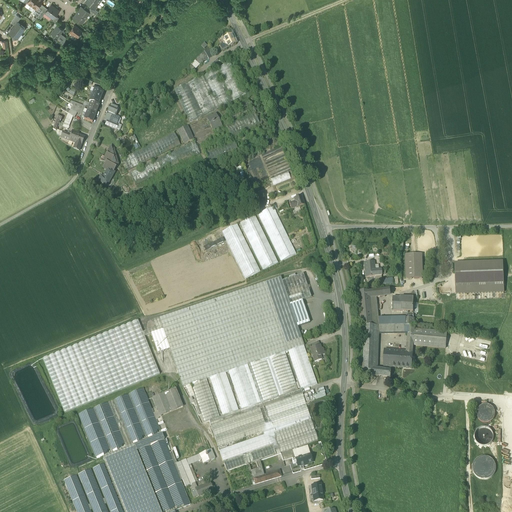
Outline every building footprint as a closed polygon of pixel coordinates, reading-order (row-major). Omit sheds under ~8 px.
[(35,9),(36,9),(40,3),(42,0),(28,0),(27,3),(35,9)] [(92,7),(94,9),(96,6),(98,4),(93,0),(86,0),(87,1),(86,3),(92,7)] [(39,10),(41,11),(45,7),(40,3),(36,9),(35,9),(35,10),(37,12),(39,10)] [(45,13),(53,19),(59,11),(51,5),(48,9),(45,13)] [(48,9),(45,7),(41,11),(39,14),(42,16),(45,13),(48,9)] [(73,17),(82,24),(89,14),(89,13),(84,9),(81,7),(73,17)] [(91,16),(94,13),(90,10),(86,7),(84,9),(89,13),(89,14),(91,16)] [(11,22),(15,25),(17,22),(20,18),(16,15),(11,22)] [(9,33),(16,39),(20,33),(21,34),(25,28),(17,22),(15,25),(9,33)] [(51,33),(57,38),(60,33),(63,30),(57,25),(51,33)] [(73,35),(77,38),(82,31),(74,25),(69,32),(69,34),(71,35),(73,35)] [(59,43),(64,46),(65,44),(65,37),(60,33),(57,38),(61,41),(59,43)] [(220,47),(222,51),(235,44),(231,35),(223,39),(225,41),(223,42),(224,45),(220,47)] [(188,68),(193,72),(203,62),(209,59),(206,55),(204,52),(188,68)] [(174,91),(190,123),(246,96),(230,63),(174,91)] [(89,102),(91,103),(98,106),(103,94),(94,90),(92,94),(89,102)] [(219,112),(225,125),(253,111),(247,98),(219,112)] [(89,109),(87,112),(95,115),(99,106),(98,106),(91,103),(90,105),(89,109)] [(65,112),(68,114),(73,117),(74,118),(77,113),(82,116),(84,111),(78,108),(78,109),(72,106),(70,110),(69,112),(66,111),(65,112)] [(110,106),(107,114),(115,117),(119,109),(110,106)] [(95,115),(87,112),(84,111),(82,116),(81,117),(84,118),(85,118),(84,120),(91,123),(92,123),(95,115)] [(198,139),(204,152),(260,125),(254,112),(198,139)] [(68,130),(73,117),(68,114),(64,125),(62,128),(68,130)] [(117,117),(115,117),(107,114),(104,121),(107,122),(107,120),(117,124),(119,119),(117,118),(117,117)] [(206,118),(212,131),(222,126),(216,114),(206,118)] [(52,130),(55,131),(57,127),(59,123),(59,121),(60,121),(61,119),(57,117),(52,130)] [(105,125),(115,129),(116,126),(117,124),(107,120),(107,122),(105,125)] [(205,153),(211,166),(267,138),(261,126),(205,153)] [(178,131),(184,145),(194,140),(187,127),(178,131)] [(74,148),(79,151),(84,138),(78,136),(79,133),(72,131),(70,135),(70,136),(69,135),(63,132),(63,133),(61,136),(60,138),(60,139),(75,145),(74,148)] [(122,158),(128,171),(180,146),(174,133),(122,158)] [(129,173),(135,186),(200,154),(194,142),(129,173)] [(117,165),(116,168),(118,165),(114,149),(112,152),(111,146),(108,150),(108,151),(114,153),(113,154),(114,154),(114,155),(115,155),(115,156),(115,157),(114,157),(116,159),(116,161),(116,162),(117,162),(117,163),(116,164),(117,165)] [(104,170),(106,171),(108,169),(113,172),(116,168),(117,165),(116,164),(117,163),(117,162),(116,162),(116,161),(116,159),(114,157),(115,157),(115,156),(115,155),(114,155),(114,154),(113,154),(114,153),(108,151),(104,158),(106,162),(104,166),(103,167),(105,168),(104,170)] [(114,173),(113,172),(108,169),(106,171),(103,178),(101,176),(98,181),(107,187),(114,173)] [(288,172),(271,179),(274,186),(291,179),(288,172)] [(288,204),(291,210),(304,206),(301,197),(293,200),(294,202),(288,204)] [(258,215),(280,262),(296,254),(273,208),(258,215)] [(240,224),(262,270),(277,263),(255,216),(240,224)] [(222,232),(244,279),(259,272),(237,225),(222,232)] [(204,247),(206,250),(225,241),(223,238),(204,247)] [(421,255),(406,255),(407,279),(422,279),(421,255)] [(366,278),(374,277),(374,271),(375,271),(374,266),(374,262),(364,263),(366,278)] [(455,264),(456,294),(504,292),(503,262),(455,264)] [(303,274),(282,282),(290,305),(302,301),(311,297),(303,274)] [(297,327),(290,305),(282,282),(280,278),(189,309),(213,377),(226,373),(229,372),(266,359),(269,358),(285,353),(288,352),(304,346),(297,327)] [(368,291),(369,299),(376,298),(385,297),(385,294),(390,294),(390,289),(368,291)] [(364,327),(372,327),(369,299),(368,291),(357,292),(360,327),(364,327)] [(392,311),(402,312),(402,305),(400,305),(400,298),(393,297),(392,311)] [(378,319),(376,298),(369,299),(372,327),(375,327),(406,326),(406,318),(378,319)] [(413,298),(400,298),(400,305),(402,305),(402,312),(413,312),(414,298),(413,298)] [(290,305),(297,327),(309,323),(302,301),(290,305)] [(159,319),(163,330),(169,350),(182,388),(186,386),(190,385),(191,385),(207,379),(210,378),(213,377),(189,309),(159,319)] [(144,337),(151,334),(163,330),(159,319),(153,321),(156,329),(143,333),(144,337)] [(43,359),(64,413),(160,375),(144,337),(143,333),(138,321),(43,359)] [(378,335),(408,335),(409,326),(406,326),(375,327),(373,369),(377,369),(378,335)] [(413,326),(409,326),(408,335),(407,352),(407,353),(412,354),(413,346),(415,330),(415,326),(413,326)] [(373,376),(373,369),(375,327),(372,327),(364,327),(362,375),(373,376)] [(157,354),(169,350),(163,330),(151,334),(157,354)] [(447,333),(415,330),(413,346),(445,349),(447,333)] [(310,349),(315,362),(322,360),(320,356),(324,354),(324,355),(325,355),(323,348),(322,348),(322,349),(321,349),(320,345),(313,348),(310,349)] [(304,346),(288,352),(301,390),(317,384),(304,346)] [(392,362),(402,362),(402,352),(385,351),(384,361),(392,362)] [(406,368),(411,369),(412,364),(412,354),(407,353),(407,352),(402,352),(402,362),(392,362),(384,361),(384,367),(385,367),(386,367),(396,368),(406,368)] [(299,391),(285,353),(269,358),(282,396),(299,391)] [(280,397),(266,359),(229,372),(242,410),(280,397)] [(239,411),(226,373),(213,377),(210,378),(223,416),(239,411)] [(220,417),(207,379),(191,385),(195,397),(204,423),(209,421),(220,417)] [(190,385),(186,386),(190,398),(195,397),(191,385),(190,385)] [(113,401),(121,421),(123,426),(132,446),(135,445),(162,433),(144,389),(113,401)] [(152,398),(157,408),(180,398),(176,389),(152,398)] [(209,421),(211,426),(303,395),(301,390),(299,391),(282,396),(280,397),(242,410),(239,411),(223,416),(220,417),(209,421)] [(265,458),(265,460),(281,454),(280,453),(318,440),(303,395),(211,426),(218,447),(263,432),(265,435),(219,451),(223,462),(243,455),(244,456),(224,462),(227,471),(228,471),(246,464),(247,466),(229,472),(228,472),(227,473),(233,491),(253,486),(253,484),(254,484),(249,465),(249,464),(265,458)] [(180,398),(157,408),(160,416),(183,407),(180,398)] [(113,401),(109,403),(117,423),(121,421),(113,401)] [(127,448),(119,428),(117,423),(109,403),(77,415),(96,460),(103,457),(127,448)] [(489,406),(486,405),(484,405),(482,406),(479,407),(478,410),(477,412),(476,415),(477,418),(479,420),(481,422),(483,423),(486,424),(489,423),(491,422),(493,420),(495,417),(495,414),(495,412),(494,409),(492,407),(489,406)] [(119,428),(127,448),(132,446),(123,426),(119,428)] [(494,436),(493,434),(492,431),(490,430),(487,428),(485,428),(482,428),(479,429),(477,431),(475,433),(475,435),(474,438),(475,441),(476,443),(478,445),(481,446),(483,447),(486,447),(489,446),(491,444),(492,442),(493,439),(494,436)] [(165,440),(162,433),(135,445),(137,451),(165,440)] [(149,481),(147,482),(149,487),(151,486),(161,511),(172,511),(174,511),(190,505),(181,480),(170,453),(165,440),(137,451),(149,481)] [(127,448),(103,457),(105,464),(106,463),(118,493),(119,493),(107,463),(120,458),(132,487),(133,486),(122,457),(135,452),(147,482),(149,481),(137,451),(135,445),(132,446),(127,448)] [(292,458),(293,461),(296,460),(297,463),(298,467),(304,465),(305,466),(308,465),(308,464),(312,462),(311,457),(307,458),(306,456),(307,455),(304,447),(297,449),(297,448),(294,449),(294,451),(292,451),(286,453),(288,459),(292,458)] [(201,461),(203,464),(215,460),(211,450),(199,455),(201,461)] [(181,480),(183,479),(176,464),(177,463),(173,451),(170,453),(181,480)] [(158,511),(149,487),(147,482),(135,452),(122,457),(133,486),(132,487),(134,493),(136,492),(143,511),(158,511)] [(199,455),(186,460),(189,466),(201,461),(199,455)] [(472,470),(473,473),(475,476),(477,478),(480,480),(483,480),(487,480),(490,479),(492,477),(494,474),(495,471),(496,468),(495,465),(493,462),(491,459),(488,458),(485,457),(481,457),(478,459),(476,461),(474,463),(473,466),(472,470)] [(141,511),(134,493),(132,487),(120,458),(107,463),(119,493),(126,511),(141,511)] [(186,460),(177,463),(176,464),(183,479),(186,487),(190,485),(194,484),(195,483),(189,466),(186,460)] [(262,468),(259,461),(259,462),(249,465),(254,484),(253,484),(253,486),(281,476),(279,470),(264,475),(262,468)] [(125,511),(118,493),(106,463),(105,464),(93,469),(105,499),(103,499),(105,505),(107,504),(110,511),(125,511)] [(108,511),(105,505),(103,499),(92,469),(78,474),(90,504),(89,505),(91,510),(92,510),(93,511),(108,511)] [(91,511),(91,510),(89,505),(77,475),(64,480),(76,511),(91,511)] [(198,496),(198,497),(207,493),(213,491),(212,488),(210,483),(206,485),(200,487),(196,489),(194,484),(190,485),(192,491),(193,492),(196,491),(198,496)] [(321,485),(315,486),(315,488),(313,488),(312,489),(312,490),(312,493),(313,493),(313,497),(313,498),(313,501),(315,502),(323,501),(321,485)] [(161,511),(151,486),(149,487),(158,511),(143,511),(136,492),(134,493),(141,511),(161,511)] [(126,511),(119,493),(118,493),(125,511),(126,511)]
